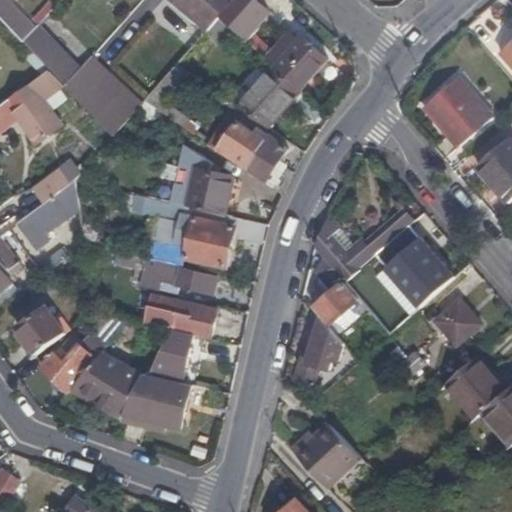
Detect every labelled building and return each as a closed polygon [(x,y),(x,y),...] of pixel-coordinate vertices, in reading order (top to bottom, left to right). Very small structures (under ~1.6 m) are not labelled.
[(11,0),(0,0),(0,11),(6,18),(17,6),(11,0)] [(227,15),(240,0),(168,0),(211,35),(227,15)] [(267,0),(240,0),(227,15),(252,37),(277,9),(267,0)] [(6,18),(26,39),(38,27),(17,6),(6,18)] [(38,27),(26,39),(69,85),(84,67),(44,23),(38,27)] [(276,70),(303,94),(330,61),(303,38),(277,69),(276,70)] [(511,43),(500,53),(511,66),(511,43)] [(84,67),(69,85),(116,134),(145,103),(94,55),(84,67)] [(178,68),(145,103),(188,132),(194,124),(160,100),(184,72),(178,68)] [(276,71),(241,110),(271,131),(303,94),(276,71)] [(60,84),(49,72),(0,107),(0,135),(37,108),(34,103),(60,84)] [(493,119),(458,78),(425,108),(459,148),(493,119)] [(263,142),(234,122),(215,149),(267,183),(289,151),(266,136),(263,142)] [(510,203),(511,201),(511,143),(509,140),(479,167),(510,203)] [(183,207),(225,216),(234,178),(211,173),(213,165),(185,147),(171,204),(183,207)] [(272,188),(284,197),(296,173),(284,167),(272,188)] [(80,209),(76,181),(19,222),(40,252),(54,242),(48,234),(80,209)] [(13,202),(24,217),(44,202),(32,187),(13,202)] [(171,204),(155,200),(152,213),(180,220),(183,207),(171,204)] [(314,247),(322,257),(345,282),(359,269),(372,258),(414,222),(403,209),(364,243),(362,241),(346,254),(330,235),(339,228),(329,215),(314,247)] [(228,269),(236,228),(194,220),(186,260),(228,269)] [(19,264),(0,238),(0,293),(14,283),(6,274),(19,264)] [(422,238),(386,268),(420,307),(455,277),(422,238)] [(125,266),(145,270),(147,259),(128,255),(125,266)] [(345,282),(322,257),(314,273),(331,293),(314,307),(329,324),(343,313),(360,299),(350,287),(345,282)] [(167,284),(178,287),(181,270),(171,268),(167,284)] [(181,270),(178,287),(207,294),(211,277),(181,270)] [(211,339),(217,312),(160,298),(157,308),(178,314),(174,330),(211,339)] [(457,345),(482,323),(460,299),(435,321),(457,345)] [(39,355),(70,331),(51,305),(20,329),(39,355)] [(343,313),(329,324),(338,336),(352,324),(343,313)] [(173,331),(152,376),(175,382),(176,376),(185,379),(194,337),(173,331)] [(43,367),(71,394),(74,390),(77,386),(103,355),(109,346),(93,333),(71,357),(63,350),(57,355),(56,353),(43,367)] [(400,364),(415,351),(409,343),(393,357),(400,364)] [(315,385),(324,354),(304,348),(295,379),(315,385)] [(425,363),(415,351),(400,364),(411,376),(425,363)] [(99,404),(124,419),(145,378),(103,355),(77,386),(101,401),(99,404)] [(507,391),(477,357),(447,384),(477,418),(484,411),(507,391)] [(145,378),(124,419),(152,428),(153,423),(184,432),(196,388),(190,386),(175,382),(152,376),(147,374),(145,378)] [(196,388),(230,398),(233,387),(193,377),(190,386),(196,388)] [(74,390),(99,404),(101,401),(77,386),(74,390)] [(511,386),(507,391),(484,411),(511,441),(511,386)] [(363,456),(328,421),(296,452),(329,488),(363,456)] [(6,471),(0,481),(0,508),(4,511),(23,483),(6,471)] [(64,511),(67,511),(77,495),(76,494),(63,510),(64,511)] [(95,508),(77,495),(67,511),(104,511),(96,506),(95,508)] [(309,511),(298,499),(285,511),(284,511),(280,507),(275,511),(309,511)]
